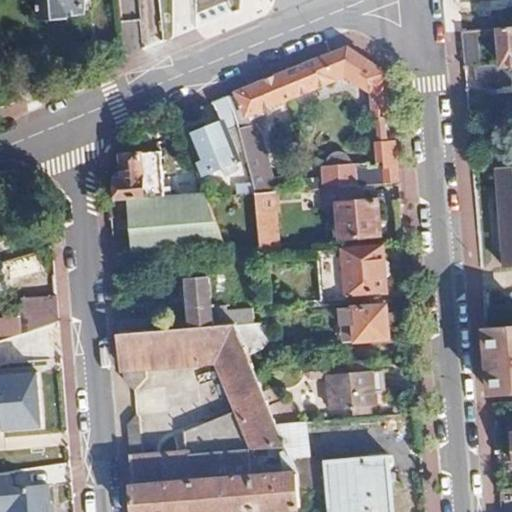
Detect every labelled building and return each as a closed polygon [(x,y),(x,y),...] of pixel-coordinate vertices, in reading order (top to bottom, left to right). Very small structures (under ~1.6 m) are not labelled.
[(82,0),(39,0),(40,18),(67,16),(67,14),(83,12),(82,0)] [(511,29),(499,30),(502,64),(511,62),(511,29)] [(389,77),(347,49),(282,76),(292,100),(346,77),(370,87),(373,122),(386,121),(393,121),(389,77)] [(28,69),(12,75),(22,101),(37,95),(28,69)] [(282,76),(228,98),(235,118),(243,113),(249,122),(265,115),(264,112),(292,100),(282,76)] [(213,104),(221,124),(191,137),(201,162),(196,164),(202,178),(240,163),(228,134),(240,130),(235,118),(228,98),(213,104)] [(243,113),(235,118),(240,130),(253,126),(249,122),(243,113)] [(253,126),(240,130),(254,196),(267,195),(263,177),(266,176),(264,166),(267,166),(258,125),(253,126)] [(323,166),(323,167),(323,170),(319,171),(320,180),(301,181),(301,191),(324,190),(357,188),(398,185),(395,142),(387,142),(376,143),(378,168),(366,169),(366,167),(351,168),(351,167),(351,164),(350,162),(323,166)] [(161,154),(120,158),(122,181),(115,182),(116,201),(127,200),(165,197),(161,154)] [(329,157),(327,158),(326,159),(325,161),(324,163),(323,166),(350,162),(349,161),(348,159),(346,157),(343,156),(342,155),(340,154),(336,154),(334,155),(332,155),(331,156),(329,157)] [(502,165),(498,166),(500,195),(510,195),(507,168),(503,168),(502,165)] [(510,195),(500,195),(506,257),(511,256),(511,167),(507,168),(510,195)] [(326,209),(338,208),(341,241),(380,238),(377,204),(358,206),(357,188),(324,190),(326,209)] [(165,197),(127,200),(132,256),(224,250),(207,199),(204,194),(165,197)] [(267,195),(254,196),(259,249),(261,256),(278,254),(272,194),(267,195)] [(382,249),(345,252),(347,296),(385,293),(382,249)] [(208,277),(186,279),(190,330),(236,327),(234,312),(212,314),(208,277)] [(58,296),(40,298),(42,329),(60,323),(58,296)] [(386,308),(354,310),(357,344),(377,342),(380,344),(384,345),(387,345),(389,343),(391,342),(392,341),(393,339),(394,335),(394,332),(393,330),(390,326),(389,326),(387,325),(386,308)] [(144,321),(118,321),(119,335),(145,333),(144,321)] [(238,412),(183,434),(185,451),(140,455),(137,417),(127,426),(133,489),(297,477),(290,459),(276,425),(253,370),(247,355),(236,327),(190,330),(145,333),(119,335),(124,383),(135,391),(145,380),(144,367),(217,361),(238,412)] [(267,330),(236,327),(247,355),(257,354),(268,347),(267,330)] [(511,328),(487,330),(492,395),(511,393),(511,328)] [(0,380),(0,428),(45,427),(42,372),(0,373),(0,380)] [(374,374),(329,378),(332,410),(377,406),(374,374)] [(304,423),(276,425),(290,459),(307,457),(304,423)] [(307,457),(290,459),(297,477),(298,492),(328,491),(325,463),(307,457)] [(325,463),(328,491),(329,511),(393,511),(388,457),(325,463)] [(0,511),(51,511),(49,487),(16,490),(15,473),(0,474),(0,511)] [(297,477),(133,489),(134,511),(253,511),(300,508),(298,492),(297,477)]
